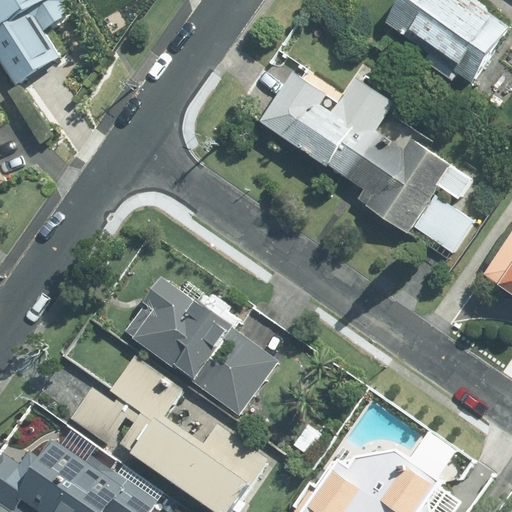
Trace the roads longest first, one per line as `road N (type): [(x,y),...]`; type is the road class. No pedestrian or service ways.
road 1 (residential): [(511,405),(132,143)]
road 2 (residential): [(0,332),(132,143)]
road 3 (residential): [(132,143),(231,0)]
